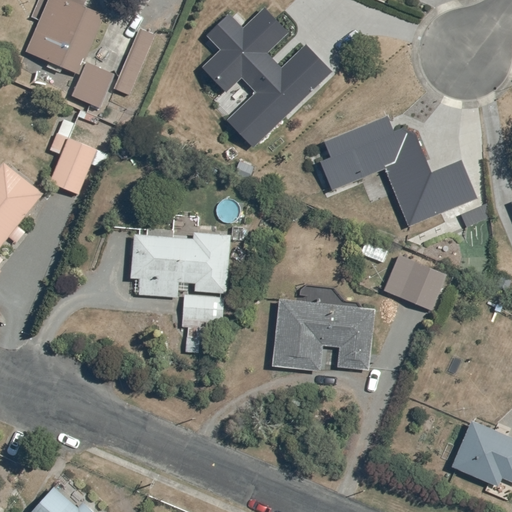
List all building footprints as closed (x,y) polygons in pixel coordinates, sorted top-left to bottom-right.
[(80,74),(105,15),(70,0),(48,0),(27,51),(80,74)] [(171,38),(145,27),(118,88),(143,100),(171,38)] [(101,108),(116,74),(87,62),(72,95),(101,108)] [(80,116),(67,110),(56,132),(52,131),(44,146),(62,155),(51,180),(78,193),(93,164),(100,167),(106,154),(71,136),(80,116)] [(396,132),(389,114),(324,140),(330,156),(323,159),(335,189),(387,168),(409,226),(478,199),(462,160),(433,172),(414,125),(396,132)] [(43,193),(3,162),(0,166),(0,271),(6,264),(0,259),(0,246),(9,236),(17,242),(24,233),(16,227),(43,193)] [(231,235),(194,232),(194,237),(135,233),(132,278),(140,278),(139,294),(178,296),(178,289),(196,290),(227,292),(231,235)] [(433,309),(448,273),(399,253),(384,289),(433,309)] [(225,297),(185,293),(182,326),(187,326),(185,351),(199,352),(200,342),(204,342),(205,329),(212,330),(213,321),(223,322),(225,297)] [(369,369),(375,307),(282,298),(275,366),(319,370),(322,344),(341,346),(339,366),(369,369)] [(511,436),(472,419),(452,465),(499,485),(503,476),(511,480),(511,436)] [(98,511),(81,497),(76,502),(56,484),(31,511),(98,511)]
